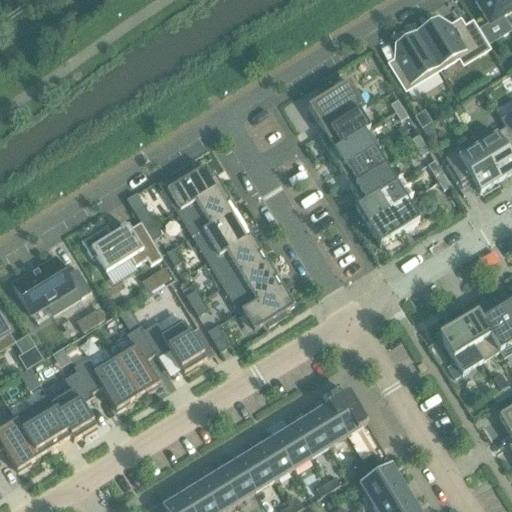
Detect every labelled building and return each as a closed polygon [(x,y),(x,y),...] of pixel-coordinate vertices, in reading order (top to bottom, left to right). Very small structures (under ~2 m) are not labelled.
[(511,0),(481,0),(474,4),(489,28),(511,14),(511,0)] [(436,24),(416,37),(439,74),(474,52),(479,60),(489,53),(473,26),(464,31),(460,24),(443,34),(436,24)] [(416,37),(396,49),(402,59),(388,68),(405,95),(439,74),(416,37)] [(318,139),(318,140),(364,112),(351,90),(348,85),(307,110),(323,136),(318,139)] [(397,104),(390,108),(395,117),(402,112),(397,104)] [(464,116),(459,109),(454,112),(459,119),(464,116)] [(364,112),(318,140),(329,157),(368,133),(358,116),(364,112)] [(407,121),(402,112),(395,117),(400,125),(407,121)] [(509,117),(500,123),(511,142),(511,114),(509,117)] [(426,117),(416,123),(421,132),(431,125),(426,117)] [(474,144),(499,185),(511,176),(511,163),(509,159),(511,157),(511,142),(500,123),(499,123),(504,131),(495,137),(495,136),(477,148),(474,144)] [(379,150),(368,133),(329,157),(340,175),(379,150)] [(418,139),(411,143),(416,151),(423,147),(418,139)] [(455,156),(445,162),(461,189),(471,183),(479,196),(499,185),(474,144),(454,156),(455,156)] [(423,147),(416,151),(421,160),(428,156),(423,147)] [(379,150),(340,175),(350,192),(384,171),(374,154),(379,151),(379,150)] [(212,179),(210,180),(204,170),(192,178),(190,174),(176,182),(164,189),(178,213),(175,215),(175,216),(220,189),(219,188),(213,179),(213,178),(212,179)] [(384,171),(350,192),(360,208),(355,211),(356,212),(395,188),(384,171)] [(440,174),(439,174),(432,178),(437,186),(444,182),(440,174)] [(443,195),(449,190),(450,190),(444,182),(437,186),(443,195)] [(406,206),(395,188),(356,212),(366,230),(406,206)] [(235,214),(236,213),(232,215),(227,208),(230,206),(229,205),(220,189),(175,216),(191,241),(235,214)] [(415,220),(406,206),(366,230),(379,250),(418,226),(415,220)] [(155,229),(142,208),(132,214),(145,235),(155,229)] [(235,214),(191,241),(206,267),(251,239),(250,239),(251,239),(251,238),(247,240),(243,233),(246,231),(245,230),(235,214)] [(106,230),(81,246),(91,262),(95,259),(105,277),(129,262),(134,270),(147,263),(127,229),(125,231),(124,229),(123,230),(124,231),(123,232),(122,230),(121,231),(122,232),(121,233),(120,231),(119,232),(120,234),(111,239),(106,230)] [(155,229),(145,235),(151,245),(161,239),(155,229)] [(251,239),(206,267),(222,292),(266,265),(267,264),(266,263),(263,266),(258,259),(261,257),(260,255),(251,239)] [(180,267),(172,253),(165,257),(173,271),(180,267)] [(55,261),(11,289),(30,319),(74,292),(80,302),(91,296),(76,272),(66,278),(55,261)] [(222,292),(237,317),(279,292),(278,291),(274,284),(277,282),(276,280),(266,265),(222,292)] [(172,281),(167,273),(155,280),(160,288),(172,281)] [(285,320),(283,317),(284,316),(294,310),(286,298),(282,290),(281,290),(281,289),(280,290),(278,291),(279,292),(237,317),(238,318),(241,316),(253,335),(265,328),(266,327),(268,330),(275,326),(285,320)] [(191,311),(201,305),(195,294),(185,301),(191,311)] [(511,300),(496,311),(511,337),(511,300)] [(191,311),(197,321),(207,315),(201,305),(191,311)] [(511,347),(511,337),(496,311),(479,321),(476,316),(475,316),(499,356),(511,347)] [(98,327),(105,323),(98,312),(91,316),(98,327)] [(128,313),(120,318),(124,324),(132,319),(128,313)] [(499,356),(475,316),(458,327),(482,366),(499,356)] [(0,323),(0,342),(8,337),(0,323)] [(140,331),(139,331),(158,362),(169,355),(184,380),(197,372),(196,370),(206,364),(180,323),(160,336),(155,328),(143,335),(140,331)] [(482,366),(458,327),(437,340),(462,379),(468,375),(482,366)] [(207,336),(219,357),(229,351),(217,330),(207,336)] [(131,348),(112,360),(137,401),(145,396),(147,398),(160,390),(145,365),(155,359),(157,362),(158,362),(139,331),(126,340),(131,348)] [(34,350),(17,361),(25,374),(43,364),(34,350)] [(87,363),(74,372),(92,402),(93,401),(91,398),(101,392),(116,417),(130,408),(128,406),(137,401),(112,360),(92,372),(87,363)] [(453,367),(447,371),(454,383),(460,378),(453,367)] [(47,400),(46,400),(74,445),(82,440),(84,442),(97,434),(81,409),(92,402),(74,372),(73,372),(76,377),(64,384),(69,392),(50,404),(47,400)] [(504,402),(511,397),(511,396),(508,390),(500,395),(504,402)] [(496,407),(504,402),(500,395),(491,400),(496,407)] [(367,429),(347,396),(327,408),(347,441),(367,429)] [(46,400),(13,421),(38,461),(70,441),(73,446),(74,445),(46,400)] [(327,408),(309,419),(329,452),(347,441),(327,408)] [(511,447),(511,411),(498,420),(511,443),(511,446),(508,449),(509,450),(511,447)] [(309,419),(290,431),(310,463),(329,452),(309,419)] [(0,453),(2,452),(18,477),(31,469),(30,467),(38,461),(13,421),(0,428),(0,453)] [(290,431),(272,442),(292,474),(310,463),(290,431)] [(292,474),(272,442),(254,453),(273,486),(292,474)] [(273,486),(254,453),(235,464),(255,497),(273,486)] [(377,466),(372,458),(362,464),(367,473),(377,466)] [(255,497),(235,464),(217,476),(237,508),(255,497)] [(367,473),(362,464),(351,470),(357,479),(367,473)] [(403,487),(391,468),(358,488),(370,507),(403,487)] [(230,511),(237,508),(217,476),(198,487),(213,511),(230,511)] [(340,489),(335,480),(325,487),(330,495),(340,489)] [(213,511),(198,487),(180,498),(188,511),(213,511)] [(330,495),(325,487),(314,493),(320,501),(330,495)] [(403,511),(414,505),(403,487),(370,507),(373,511),(403,511)] [(188,511),(180,498),(160,510),(161,511),(188,511)] [(298,503),(288,510),(289,511),(302,511),(303,511),(298,503)]
